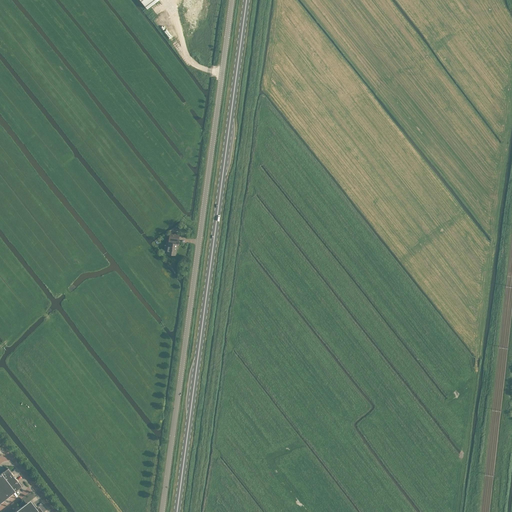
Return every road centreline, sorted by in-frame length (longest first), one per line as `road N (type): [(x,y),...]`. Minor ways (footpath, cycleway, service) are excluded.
road 1 (unclassified): [(161,511),(233,0)]
road 2 (primary): [(176,511),(246,0)]
road 3 (track): [(494,229),(457,511)]
